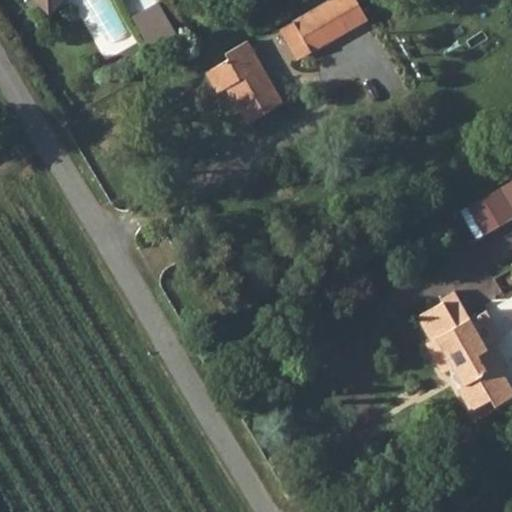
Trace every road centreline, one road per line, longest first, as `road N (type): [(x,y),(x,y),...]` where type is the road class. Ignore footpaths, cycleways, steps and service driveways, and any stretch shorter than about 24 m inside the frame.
road 1 (unclassified): [(0,65),(263,511)]
road 2 (unknown): [(108,249),(303,140)]
